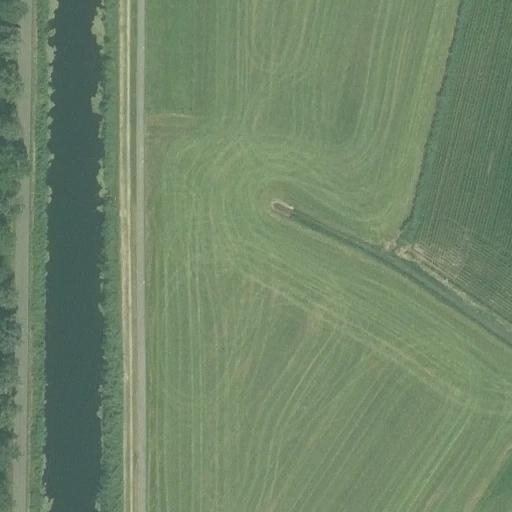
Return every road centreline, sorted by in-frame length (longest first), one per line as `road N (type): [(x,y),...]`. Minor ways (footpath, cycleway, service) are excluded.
road 1 (unclassified): [(17,511),(25,0)]
road 2 (track): [(117,511),(123,0)]
